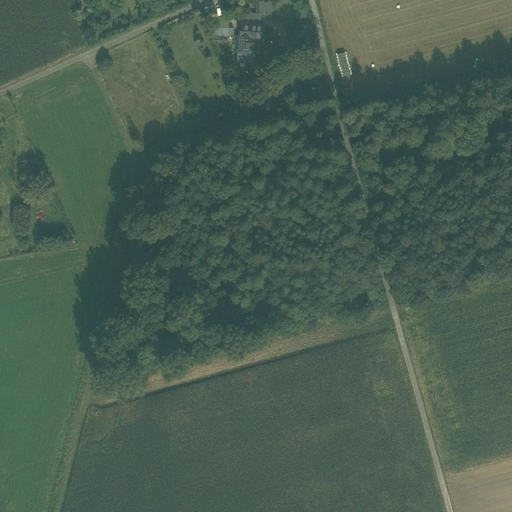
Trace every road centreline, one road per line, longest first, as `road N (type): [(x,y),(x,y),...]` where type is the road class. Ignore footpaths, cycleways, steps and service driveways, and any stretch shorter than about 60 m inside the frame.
road 1 (unclassified): [(309,0),(449,511)]
road 2 (unclassified): [(201,1),(0,93)]
